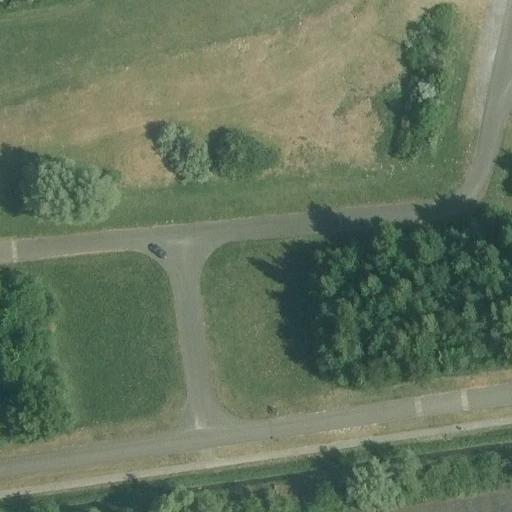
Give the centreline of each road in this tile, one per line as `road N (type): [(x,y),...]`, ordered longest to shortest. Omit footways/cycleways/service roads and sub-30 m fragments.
road 1 (unclassified): [(178,238),(446,212),(472,189),(511,75)]
road 2 (unclassified): [(206,438),(511,395)]
road 3 (unclassified): [(0,468),(206,438)]
road 4 (unclassified): [(206,438),(178,238)]
road 5 (unclassified): [(0,254),(178,238)]
